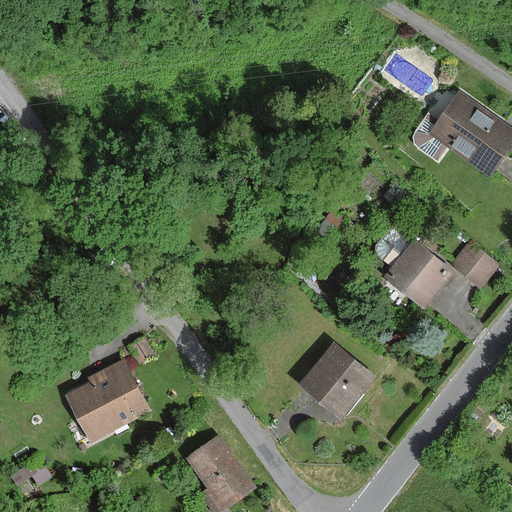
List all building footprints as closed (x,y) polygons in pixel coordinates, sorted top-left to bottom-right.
[(511,124),(467,92),(435,135),(496,180),(511,158),(511,124)] [(418,241),(391,274),(427,304),(455,270),(418,241)] [(474,244),(457,264),(482,284),(498,265),(474,244)] [(334,345),(302,385),(345,420),(377,379),(368,372),(360,366),(334,345)] [(122,361),(65,391),(92,441),(149,410),(122,361)] [(222,434),(188,458),(209,489),(200,496),(211,511),(225,511),(260,488),(222,434)]
